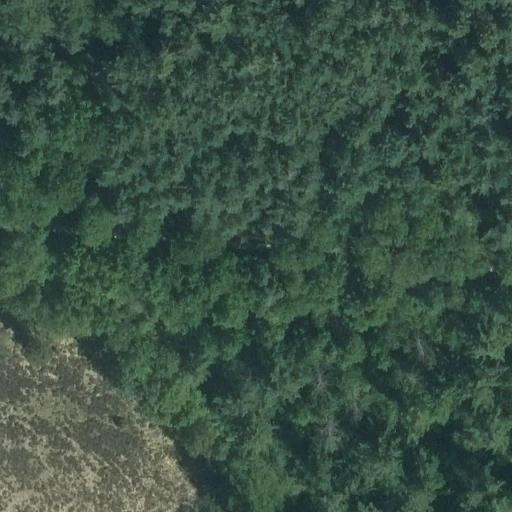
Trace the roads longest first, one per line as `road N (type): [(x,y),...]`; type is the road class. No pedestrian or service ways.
road 1 (track): [(511,261),(0,214)]
road 2 (track): [(68,233),(85,98),(109,0)]
